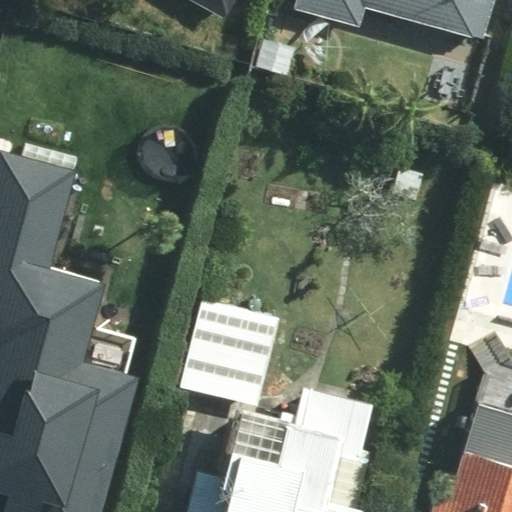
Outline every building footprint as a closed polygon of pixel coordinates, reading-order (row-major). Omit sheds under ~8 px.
[(186,0),(217,17),(226,0),(186,0)] [(291,0),(289,11),(351,25),(354,10),(470,38),(479,0),(291,0)] [(0,511),(89,511),(124,377),(72,364),(92,284),(36,270),(59,180),(0,165),(0,511)] [(273,322),(198,303),(177,387),(251,406),(273,322)] [(361,410),(290,393),(281,432),(220,417),(204,480),(185,475),(175,511),(342,511),(358,451),(351,449),(361,410)] [(511,511),(511,421),(464,410),(438,511),(511,511)]
